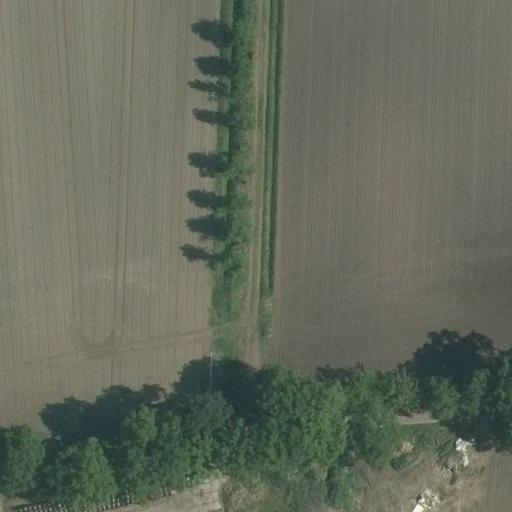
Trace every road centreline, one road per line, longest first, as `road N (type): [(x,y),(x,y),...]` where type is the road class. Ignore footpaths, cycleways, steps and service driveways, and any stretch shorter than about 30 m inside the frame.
road 1 (unclassified): [(0,487),(350,425),(511,418)]
road 2 (track): [(239,445),(256,0)]
